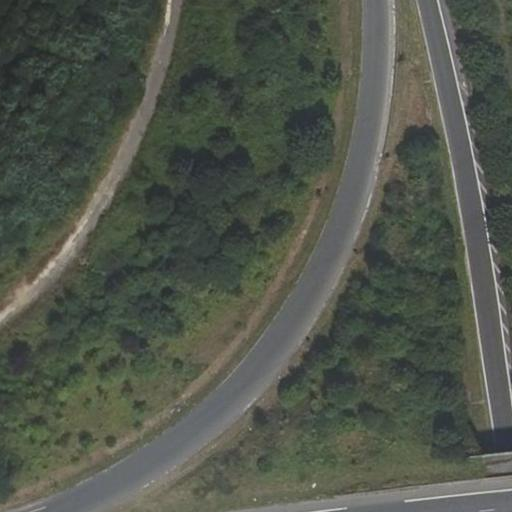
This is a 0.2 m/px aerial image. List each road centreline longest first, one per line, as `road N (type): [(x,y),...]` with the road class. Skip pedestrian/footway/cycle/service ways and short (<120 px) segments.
road 1 (trunk): [(380,0),(383,26),(345,214),(306,312),(237,406),(140,478),(66,511)]
road 2 (trunk): [(511,511),(461,141),(424,0)]
road 3 (unclassified): [(0,321),(82,259),(161,111),(176,0)]
